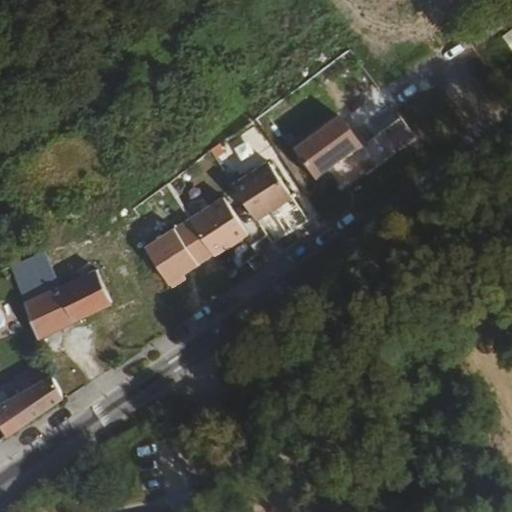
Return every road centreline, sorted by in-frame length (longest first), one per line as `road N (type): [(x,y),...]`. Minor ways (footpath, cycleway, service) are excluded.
road 1 (secondary): [(0,485),(511,130)]
road 2 (unknown): [(162,374),(194,511)]
